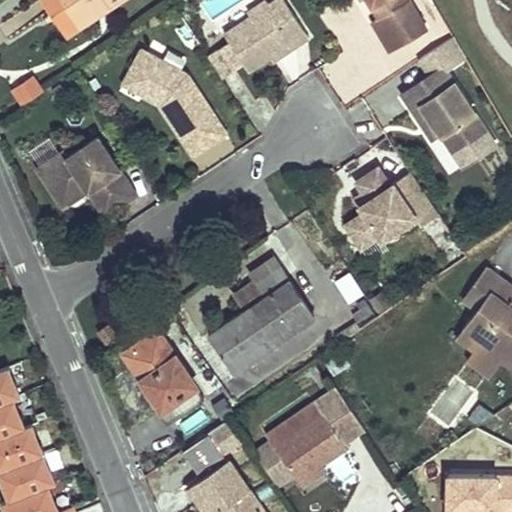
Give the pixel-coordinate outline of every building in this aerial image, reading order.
[(61,0),(39,0),(64,36),(78,27),(76,24),(61,0)] [(61,0),(76,24),(95,11),(93,8),(104,0),(106,0),(108,2),(112,0),(61,0)] [(250,17),(222,36),(227,43),(241,66),(246,72),(269,57),(291,43),(294,48),(308,38),(282,0),(276,0),(266,7),(269,11),(253,22),(250,17)] [(423,29),(405,0),(364,0),(375,17),(369,21),(387,51),(423,29)] [(262,2),(247,13),(250,17),(253,22),(269,11),(266,7),(262,2)] [(462,53),(452,36),(418,58),(429,75),(410,87),(420,103),(410,110),(421,126),(429,121),(438,134),(459,166),(492,144),(441,67),(462,53)] [(227,43),(219,48),(234,71),(241,66),(227,43)] [(291,43),(269,57),(272,63),(294,48),(291,43)] [(219,48),(206,57),(221,79),(234,71),(219,48)] [(187,76),(139,52),(120,83),(146,97),(148,91),(160,97),(158,102),(159,103),(192,154),(224,133),(187,76)] [(24,103),(44,90),(34,75),(15,88),(24,103)] [(420,103),(410,87),(400,94),(410,110),(420,103)] [(146,97),(158,102),(160,97),(148,91),(146,97)] [(429,121),(421,126),(429,139),(438,134),(429,121)] [(32,164),(55,211),(85,196),(95,217),(134,197),(100,130),(32,164)] [(378,166),(356,182),(362,191),(368,199),(360,205),(364,212),(346,224),(362,248),(381,235),(383,239),(416,216),(422,225),(439,213),(410,170),(390,184),(387,186),(382,178),(384,176),(378,166)] [(384,176),(382,178),(387,186),(390,184),(384,176)] [(354,196),(360,205),(368,199),(362,191),(354,196)] [(263,240),(224,266),(236,283),(274,256),(263,240)] [(315,317),(274,256),(236,283),(241,291),(250,304),(229,319),(208,333),(233,372),(315,317)] [(500,274),(491,267),(468,300),(477,307),(500,274)] [(347,269),(328,282),(344,304),(363,292),(347,269)] [(511,282),(500,274),(477,307),(462,327),(482,340),(484,336),(507,353),(511,356),(511,302),(511,301),(511,282)] [(250,304),(241,291),(220,305),(229,319),(250,304)] [(174,313),(168,303),(159,309),(166,319),(174,313)] [(114,332),(107,320),(98,326),(106,337),(114,332)] [(482,340),(462,327),(456,336),(474,350),(482,340)] [(201,393),(158,328),(124,351),(168,416),(201,393)] [(507,353),(484,336),(482,340),(474,350),(470,356),(492,373),(507,353)] [(425,412),(450,431),(491,379),(466,360),(425,412)] [(293,475),(296,480),(321,462),(344,445),(343,443),(363,429),(335,388),(266,438),(270,443),(254,454),(277,487),(293,475)] [(468,417),(477,423),(493,413),(479,402),(468,417)] [(12,428),(0,409),(0,473),(17,463),(26,458),(10,430),(12,428)] [(184,432),(207,421),(201,409),(178,419),(184,432)] [(228,417),(206,432),(219,451),(241,436),(228,417)] [(262,511),(226,460),(188,487),(205,511),(214,511),(218,509),(220,511),(262,511)] [(327,471),(321,462),(296,480),(303,489),(327,471)] [(0,487),(23,474),(17,463),(0,473),(0,487)] [(511,471),(444,472),(444,511),(494,511),(495,508),(511,508),(511,471)]
